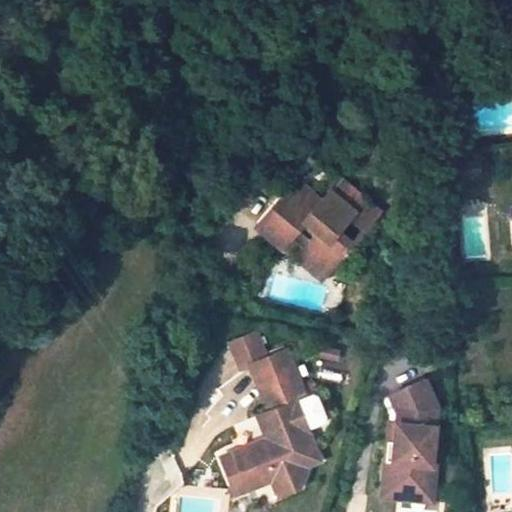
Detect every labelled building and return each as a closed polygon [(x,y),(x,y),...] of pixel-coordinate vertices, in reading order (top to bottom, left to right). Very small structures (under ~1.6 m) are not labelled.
[(441,128),(443,147),(457,146),(456,127),(441,128)] [(438,154),(441,179),(448,178),(446,164),(479,161),(478,151),(438,154)] [(448,178),(481,176),(479,161),(446,164),(448,178)] [(323,198),(297,177),(289,186),(315,207),(323,198)] [(272,228),(269,232),(284,245),(291,236),(301,224),(316,237),(306,248),(330,268),(352,242),(338,230),(350,216),(365,228),(379,211),(340,178),(323,198),(315,207),(289,186),(261,220),(272,228)] [(261,220),(258,224),(269,232),(272,228),(261,220)] [(284,245),(321,278),(330,268),(306,248),(291,236),(284,245)] [(264,379),(296,367),(288,349),(257,362),(264,379)] [(257,415),(266,437),(234,450),(249,488),(274,478),(281,494),(299,487),(306,470),(304,466),(319,460),(307,428),(326,421),(328,416),(320,394),(315,392),(307,395),(296,367),(264,379),(260,381),(271,409),(257,415)] [(429,379),(395,394),(402,411),(401,421),(396,459),(388,458),(385,483),(424,488),(427,464),(434,465),(442,407),(429,379)] [(396,459),(401,421),(394,420),(388,458),(396,459)] [(234,450),(221,455),(236,492),(249,488),(234,450)] [(434,502),(439,466),(434,465),(427,464),(424,488),(385,483),(383,495),(434,502)]
